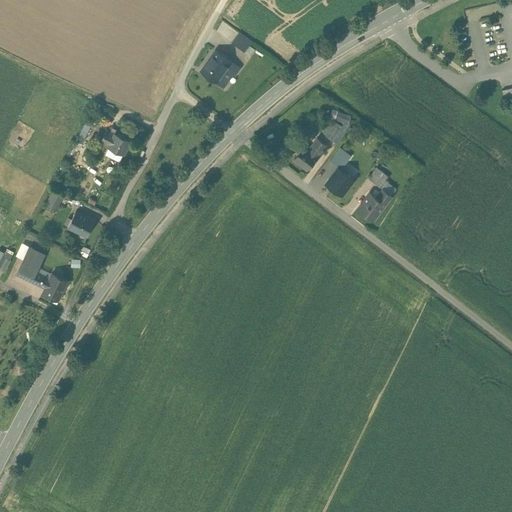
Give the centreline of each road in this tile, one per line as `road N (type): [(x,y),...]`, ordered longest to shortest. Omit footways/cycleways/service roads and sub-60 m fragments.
road 1 (unclassified): [(511,347),(231,132)]
road 2 (secondary): [(137,237),(76,321),(0,464)]
road 3 (secondary): [(385,18),(301,72),(231,132)]
road 4 (unclassified): [(176,90),(114,222),(137,237)]
road 5 (secondary): [(231,132),(137,237)]
